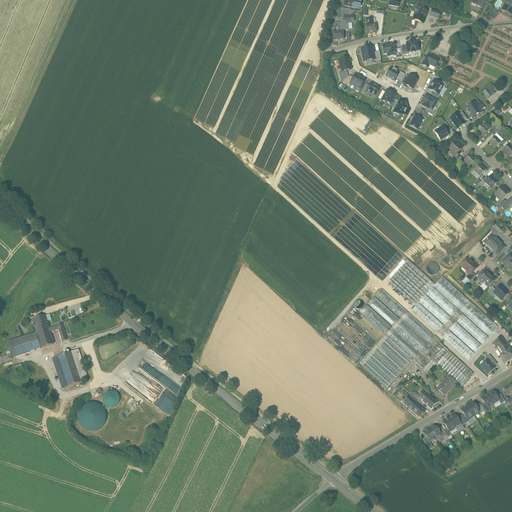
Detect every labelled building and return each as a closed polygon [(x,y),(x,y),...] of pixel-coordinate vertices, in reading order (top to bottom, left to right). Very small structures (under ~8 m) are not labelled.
[(474,0),(473,3),(472,3),(477,6),(478,6),(481,7),(480,8),(481,8),(485,0),(474,0)] [(506,2),(502,10),(511,15),(511,14),(511,0),(510,0),(509,4),(506,2)] [(427,11),(417,7),(416,11),(413,10),(413,11),(416,12),(413,19),(412,19),(411,19),(417,21),(423,23),(427,11)] [(440,13),(432,10),(430,16),(438,19),(440,13)] [(492,12),(489,11),(487,15),(493,19),(496,14),(492,12)] [(412,19),(408,17),(405,27),(414,30),(417,21),(411,19),(412,19)] [(373,19),(366,20),(367,26),(365,26),(367,34),(377,33),(375,25),(374,25),(373,19)] [(342,23),(335,24),(336,29),(333,30),(333,33),(334,41),(344,40),(343,32),(342,28),(347,28),(347,24),(342,23)] [(406,43),(407,46),(408,53),(411,52),(411,53),(415,53),(415,52),(419,51),(418,42),(414,42),(414,41),(410,41),(410,43),(406,43)] [(392,45),(382,46),(384,55),(387,55),(388,58),(396,57),(395,50),(395,47),(395,46),(392,44),(392,45)] [(373,47),(361,50),(364,62),(375,60),(374,53),(373,47)] [(435,68),(439,60),(431,56),(429,59),(427,64),(435,68)] [(351,70),(348,58),(339,61),(342,72),(347,71),(351,70)] [(449,67),(462,72),(464,68),(451,62),(449,67)] [(390,68),(386,77),(389,78),(388,79),(389,79),(391,80),(392,80),(395,82),(396,79),(399,73),(397,72),(397,71),(393,69),(393,70),(390,68)] [(445,74),(462,81),(464,76),(447,69),(445,74)] [(342,84),(343,83),(348,77),(347,71),(342,72),(339,73),(342,84)] [(399,73),(396,79),(402,82),(405,75),(400,72),(399,73)] [(359,77),(355,75),(353,78),(350,84),(351,84),(360,89),(365,80),(362,78),(359,76),(359,77)] [(403,86),(412,90),(417,79),(408,75),(403,86)] [(350,76),(348,77),(343,83),(350,86),(351,84),(350,84),(353,78),(350,76)] [(434,81),(429,90),(438,95),(443,87),(443,86),(438,83),(434,81)] [(374,85),(371,84),(369,86),(366,91),(367,92),(375,96),(376,96),(379,91),(378,91),(379,88),(377,87),(377,86),(374,84),(374,85)] [(490,85),(485,91),(482,93),(483,93),(487,99),(492,95),(490,93),(495,88),(490,85)] [(395,96),(387,91),(386,93),(381,101),(382,101),(386,103),(386,102),(391,104),(395,96)] [(437,101),(426,95),(421,105),(427,108),(432,111),(437,101)] [(404,116),(405,115),(408,109),(404,107),(405,104),(400,101),(399,102),(395,110),(393,113),(399,116),(400,113),(404,116)] [(474,102),(465,109),(468,113),(470,112),(471,114),(470,115),(472,119),(482,113),(480,111),(476,105),(474,102)] [(476,105),(480,111),(485,108),(480,102),(476,105)] [(427,108),(425,112),(428,114),(433,116),(435,112),(432,111),(427,108)] [(425,119),(428,114),(425,112),(420,109),(418,115),(420,116),(423,118),(425,119)] [(459,115),(464,122),(467,120),(462,112),(459,115)] [(455,118),(451,120),(457,129),(465,124),(464,122),(459,115),(458,114),(454,117),(455,118)] [(418,118),(415,116),(410,126),(417,130),(422,120),(423,118),(420,116),(418,118)] [(488,131),(482,125),(476,131),(482,137),(488,131)] [(443,127),(435,132),(441,141),(449,135),(443,127)] [(501,143),(495,137),(489,143),(495,149),(501,143)] [(456,142),(448,150),(455,157),(462,149),(459,146),(460,145),(456,142)] [(511,147),(509,145),(502,152),(509,158),(511,156),(511,155),(511,147)] [(475,161),(469,155),(463,161),(469,167),(475,161)] [(480,165),(474,171),(480,177),(486,171),(480,165)] [(498,182),(491,176),(485,183),(491,189),(498,182)] [(510,194),(503,187),(494,196),(501,202),(504,200),(510,194)] [(500,234),(493,228),(490,231),(497,237),(500,234)] [(504,248),(491,235),(487,240),(487,242),(485,244),(497,255),(504,248)] [(507,256),(501,262),(511,272),(511,271),(511,259),(511,260),(511,258),(511,254),(510,253),(507,256)] [(473,264),(467,259),(463,263),(465,264),(463,266),(467,270),(466,271),(469,274),(470,275),(472,273),(477,268),(477,267),(474,264),(473,264)] [(435,285),(408,260),(388,282),(416,307),(435,285)] [(435,263),(432,262),(428,264),(426,267),(426,270),(428,273),(431,275),(435,274),(438,272),(439,269),(438,265),(435,263)] [(479,277),(478,278),(480,280),(480,281),(482,284),(490,276),(485,271),(483,273),(479,277)] [(472,273),(470,275),(469,274),(466,278),(470,282),(475,276),(472,273)] [(490,276),(482,284),(484,286),(486,286),(488,288),(489,287),(493,282),(495,281),(490,276)] [(416,307),(412,310),(468,360),(474,353),(449,331),(450,330),(475,352),(481,345),(456,323),(457,322),(482,344),(488,338),(462,314),(462,313),(489,337),(498,327),(442,277),(435,285),(416,307)] [(496,291),(494,293),(501,300),(508,293),(500,286),(496,291)] [(474,373),(439,342),(440,341),(382,289),(376,296),(400,318),(399,320),(374,297),(368,304),(393,327),(392,328),(367,306),(361,313),(385,335),(413,360),(416,363),(428,374),(437,364),(449,376),(457,383),(461,387),(474,373)] [(363,307),(364,305),(363,303),(362,302),(361,301),(359,300),(357,301),(356,302),(355,303),(354,305),(355,307),(356,308),(357,309),(359,310),(361,309),(362,308),(363,307)] [(46,321),(48,321),(46,315),(32,319),(36,332),(36,333),(49,329),(48,328),(46,321)] [(50,327),(48,328),(49,329),(50,332),(52,331),(52,333),(54,332),(54,331),(58,329),(62,341),(67,340),(62,324),(50,327)] [(49,329),(36,333),(41,348),(54,344),(50,332),(49,329)] [(11,354),(12,357),(41,348),(36,333),(7,342),(11,354)] [(413,360),(385,335),(359,364),(387,389),(413,360)] [(510,350),(502,337),(493,343),(501,356),(510,350)] [(71,352),(52,358),(62,389),(88,380),(78,349),(71,352)] [(501,356),(500,356),(505,363),(511,358),(511,353),(510,350),(501,356)] [(497,364),(489,355),(485,358),(487,360),(488,360),(493,367),(497,364)] [(493,367),(488,360),(487,360),(481,366),(488,374),(494,369),(494,368),(493,367)] [(21,364),(9,368),(11,372),(16,370),(17,374),(23,372),(21,364)] [(449,376),(437,389),(445,396),(457,383),(449,376)] [(105,394),(103,396),(103,400),(104,403),(105,405),(108,407),(111,408),(115,407),(117,405),(119,402),(119,399),(119,396),(117,393),(114,392),(111,391),(108,392),(105,394)] [(493,391),(487,395),(493,404),(498,401),(499,400),(497,397),(493,391)] [(428,396),(423,392),(419,396),(422,399),(424,400),(428,396)] [(413,396),(419,402),(422,399),(419,396),(416,393),(413,396)] [(505,402),(500,394),(497,397),(499,400),(498,401),(501,405),(505,402)] [(424,400),(423,402),(431,409),(434,406),(435,406),(437,404),(436,404),(437,403),(428,395),(428,396),(424,400)] [(487,395),(481,399),(485,404),(487,408),(488,407),(493,404),(487,395)] [(409,397),(404,403),(413,412),(415,414),(415,413),(419,417),(422,414),(422,415),(424,412),(425,411),(416,403),(409,397)] [(97,403),(91,402),(86,404),(82,407),(79,412),(78,418),(79,423),(83,427),(88,430),(93,431),(98,430),(103,426),(106,422),(107,416),(105,411),(102,406),(97,403)] [(473,402),(468,406),(474,416),(479,413),(480,413),(475,406),(473,402)] [(479,403),(475,406),(480,413),(479,413),(480,414),(484,411),(481,406),(479,403)] [(487,408),(485,404),(481,406),(484,411),(486,414),(490,411),(488,407),(487,408)] [(468,406),(461,410),(464,414),(467,420),(468,420),(474,416),(468,406)] [(457,419),(454,415),(449,418),(455,428),(458,433),(463,429),(462,426),(461,427),(461,425),(457,419)] [(466,424),(461,416),(457,419),(461,425),(461,427),(462,426),(466,424)] [(449,418),(443,422),(447,429),(449,432),(450,432),(455,428),(449,418)] [(435,425),(429,429),(435,439),(441,436),(441,435),(438,430),(435,425)] [(443,431),(442,428),(438,430),(441,435),(441,436),(443,438),(446,436),(443,431)] [(435,439),(429,429),(423,433),(426,438),(430,443),(435,439)] [(447,429),(443,431),(446,436),(448,438),(452,435),(450,432),(449,432),(447,429)] [(430,443),(426,438),(423,440),(424,442),(427,448),(429,450),(433,448),(430,443)]
